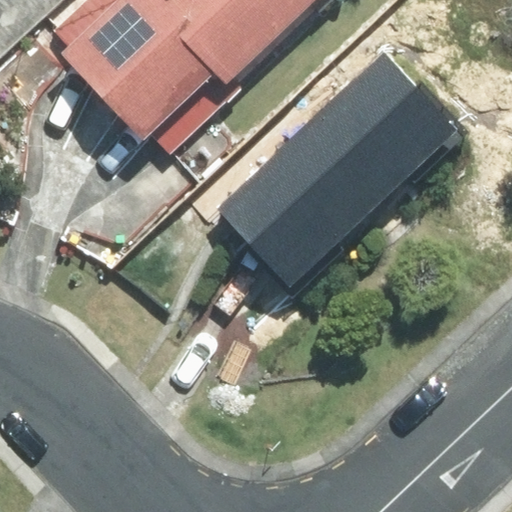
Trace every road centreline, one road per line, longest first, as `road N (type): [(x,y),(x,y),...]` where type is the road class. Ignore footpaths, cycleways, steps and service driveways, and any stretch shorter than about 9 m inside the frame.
road 1 (residential): [(165,511),(62,399),(0,359)]
road 2 (residential): [(384,511),(511,392)]
